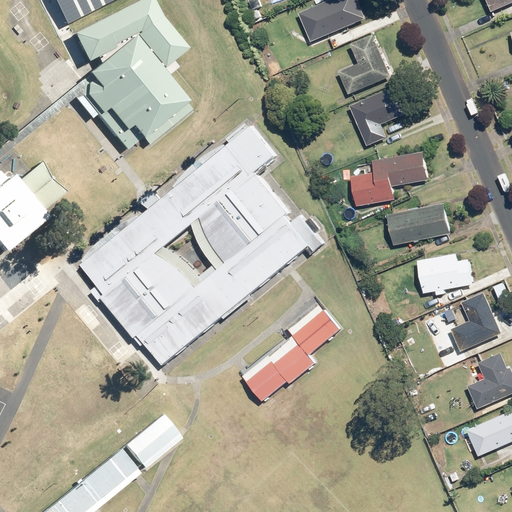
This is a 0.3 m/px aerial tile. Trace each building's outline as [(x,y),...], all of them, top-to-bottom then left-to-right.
[(114,0),(50,0),(63,26),(114,0)] [(91,71),(66,92),(122,156),(194,97),(169,68),(188,47),(154,0),(139,0),(72,30),(91,71)] [(358,0),(330,0),(303,13),(318,44),(368,20),(358,0)] [(511,0),(490,0),(494,8),(511,0)] [(354,42),(362,63),(346,69),(355,92),(394,77),(391,69),(392,68),(378,33),(354,42)] [(398,85),(353,104),(365,131),(367,131),(373,143),(393,134),(388,122),(410,112),(398,85)] [(165,364),(317,237),(261,171),(279,156),(251,122),(81,264),(165,364)] [(427,152),(378,161),(380,172),(357,176),(361,204),(400,198),(398,186),(431,180),(427,152)] [(11,174),(0,183),(0,242),(5,249),(45,216),(40,211),(65,191),(41,162),(17,181),(11,174)] [(394,213),(399,243),(453,233),(448,203),(394,213)] [(336,220),(340,228),(356,220),(352,212),(336,220)] [(425,258),(430,291),(476,284),(472,251),(425,258)] [(486,291),(466,301),(475,320),(457,329),(467,351),(506,334),(501,321),(496,311),(486,291)] [(324,308),(294,333),(312,354),(341,328),(324,308)] [(315,363),(299,344),(277,362),(293,381),(315,363)] [(473,385),(483,408),(511,394),(511,367),(505,352),(483,361),(490,378),(473,385)] [(273,360),(248,381),(266,401),(290,381),(273,360)] [(178,431),(159,408),(123,438),(142,461),(178,431)] [(511,412),(473,427),(483,453),(511,441),(511,412)] [(77,511),(135,464),(118,445),(38,511),(77,511)]
